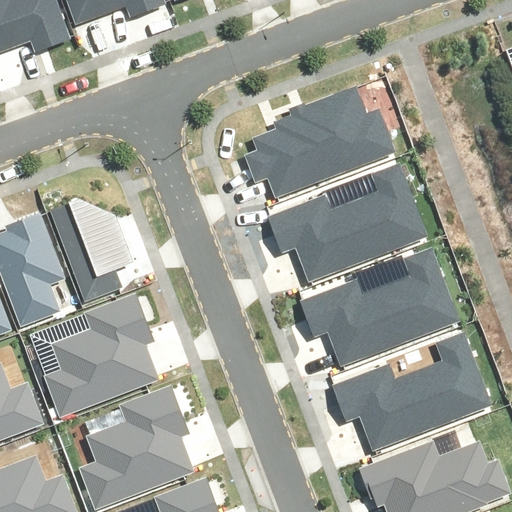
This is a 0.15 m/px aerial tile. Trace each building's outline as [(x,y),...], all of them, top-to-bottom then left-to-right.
[(0,0),(0,52),(29,41),(34,52),(71,38),(55,0),(0,0)] [(68,0),(78,24),(126,6),(130,16),(167,2),(166,0),(68,0)] [(270,168),(278,189),(397,146),(382,105),(368,110),(358,83),(292,106),(294,112),(274,119),(278,124),(255,132),(260,146),(252,149),(260,172),(270,168)] [(297,240),(311,277),(432,231),(403,156),(368,169),(375,185),(330,202),(325,191),(268,212),(281,246),(297,240)] [(118,269),(138,262),(121,213),(73,197),(51,206),(84,297),(123,283),(118,269)] [(52,282),(67,277),(41,208),(6,221),(9,228),(0,231),(0,263),(22,321),(61,306),(52,282)] [(324,323),(339,360),(459,314),(430,239),(396,252),(402,268),(357,285),(353,273),(296,295),(309,329),(324,323)] [(0,327),(13,323),(0,288),(0,327)] [(59,414),(161,376),(148,342),(156,339),(137,290),(86,309),(93,325),(53,340),(62,363),(42,371),(59,414)] [(363,410),(377,447),(498,401),(469,325),(434,338),(440,355),(396,372),(391,360),(334,381),(347,415),(363,410)] [(0,439),(49,421),(33,378),(13,385),(4,361),(0,362),(0,439)] [(96,505),(199,467),(186,433),(193,430),(175,381),(124,400),(130,416),(90,430),(99,454),(80,462),(96,505)] [(363,460),(379,501),(388,498),(393,511),(455,511),(511,490),(511,477),(502,452),(492,456),(484,435),(443,451),(436,432),(363,460)] [(0,511),(78,511),(83,510),(67,467),(48,474),(39,450),(0,464),(0,511)] [(226,511),(213,477),(162,495),(168,511),(167,511),(226,511)]
